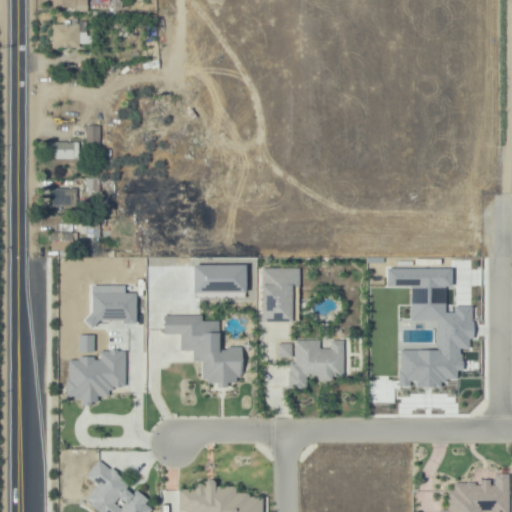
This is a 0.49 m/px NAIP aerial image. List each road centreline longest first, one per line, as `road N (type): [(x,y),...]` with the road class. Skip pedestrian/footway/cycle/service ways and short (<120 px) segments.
road 1 (tertiary): [(19,0),(19,511)]
road 2 (residential): [(176,435),(511,435)]
road 3 (residential): [(498,271),(499,435)]
